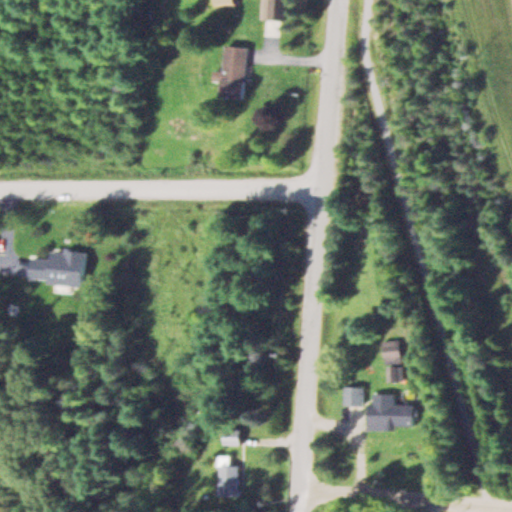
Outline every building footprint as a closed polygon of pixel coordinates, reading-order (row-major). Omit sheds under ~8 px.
[(286,0),(265,0),(266,19),(287,19),(286,0)] [(225,96),(250,98),(253,46),(228,45),(225,96)] [(88,250),(53,248),(52,258),(28,256),(27,280),(86,284),(88,250)] [(384,363),(402,363),(402,339),(384,339),(384,363)] [(364,403),(364,385),(345,385),(345,403),(364,403)] [(368,428),(415,428),(415,402),(368,402),(368,428)] [(242,496),(242,463),(233,463),(233,454),(220,454),(220,496),(242,496)]
